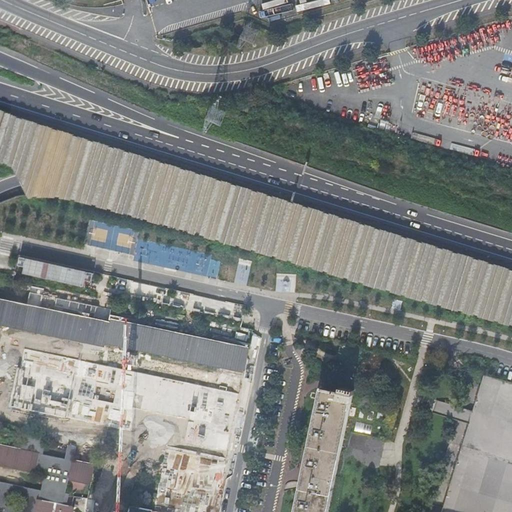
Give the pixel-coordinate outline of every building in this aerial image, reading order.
[(230,375),(243,378),(245,371),(248,353),(250,347),(208,338),(157,327),(139,323),(120,319),(111,317),(111,321),(84,315),(74,313),(18,302),(8,299),(0,297),(0,321),(15,325),(70,337),(80,339),(84,339),(105,349),(106,341),(136,347),(206,362),(223,365),(232,367),(230,375)] [(239,394),(22,347),(10,405),(130,431),(135,408),(189,420),(184,443),(226,452),(239,394)] [(328,511),(354,389),(341,387),(341,385),(322,382),(294,511),(328,511)] [(141,450),(163,455),(168,435),(147,430),(141,450)] [(71,511),(72,506),(63,504),(68,478),(91,482),(94,468),(94,465),(72,461),(20,449),(0,445),(0,511),(71,511)]
